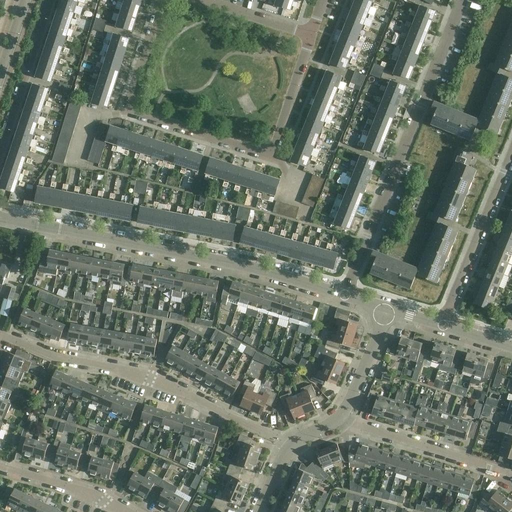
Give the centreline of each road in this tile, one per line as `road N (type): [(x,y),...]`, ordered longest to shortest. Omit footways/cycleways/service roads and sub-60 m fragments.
road 1 (residential): [(310,34),(271,154),(127,111),(160,0)]
road 2 (tertiary): [(344,294),(0,218)]
road 3 (residential): [(344,294),(461,0)]
road 4 (residential): [(291,444),(149,378),(0,335)]
road 5 (residential): [(442,325),(511,152)]
road 6 (residential): [(511,473),(341,414)]
road 7 (residential): [(0,150),(50,0)]
road 8 (residential): [(129,511),(0,466)]
